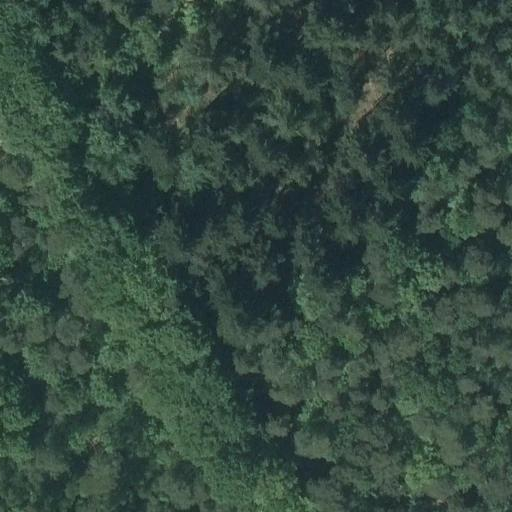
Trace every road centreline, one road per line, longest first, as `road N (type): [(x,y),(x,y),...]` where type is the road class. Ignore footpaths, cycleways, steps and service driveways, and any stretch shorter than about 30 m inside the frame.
road 1 (track): [(0,8),(291,511)]
road 2 (unknown): [(0,144),(26,124),(65,115),(163,0)]
